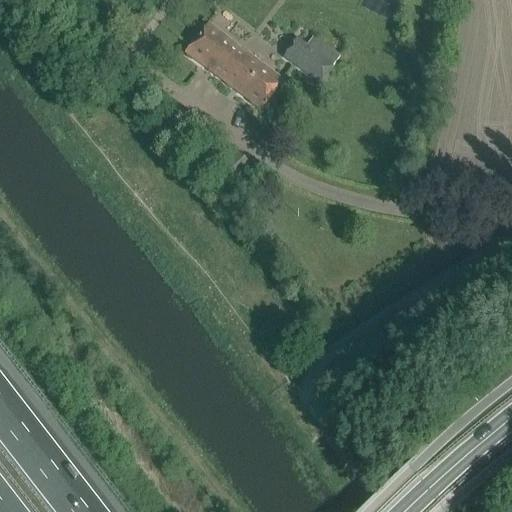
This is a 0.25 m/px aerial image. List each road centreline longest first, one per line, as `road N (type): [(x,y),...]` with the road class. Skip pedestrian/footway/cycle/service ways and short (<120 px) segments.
road 1 (track): [(306,387),(284,373),(0,29)]
road 2 (unclassified): [(396,511),(312,404),(308,370),(334,344),(511,239)]
road 3 (residential): [(511,220),(346,198),(285,176),(233,140)]
road 4 (secondary): [(405,511),(511,416)]
road 5 (motorway): [(85,511),(0,400)]
